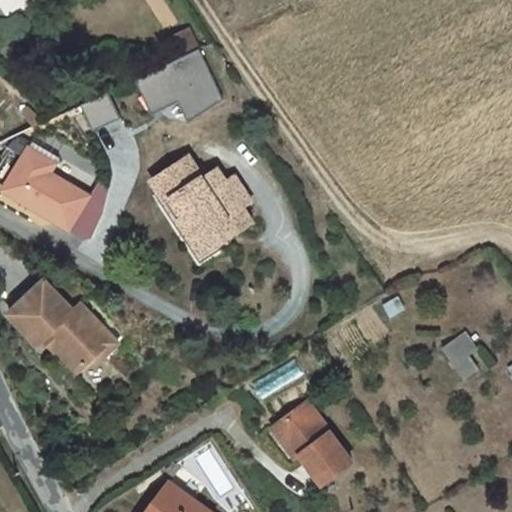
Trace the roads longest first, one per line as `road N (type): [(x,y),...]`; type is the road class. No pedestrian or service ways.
road 1 (track): [(200,0),(353,217),(373,233),(391,243),(468,233),(511,242)]
road 2 (unclassified): [(57,511),(0,400)]
